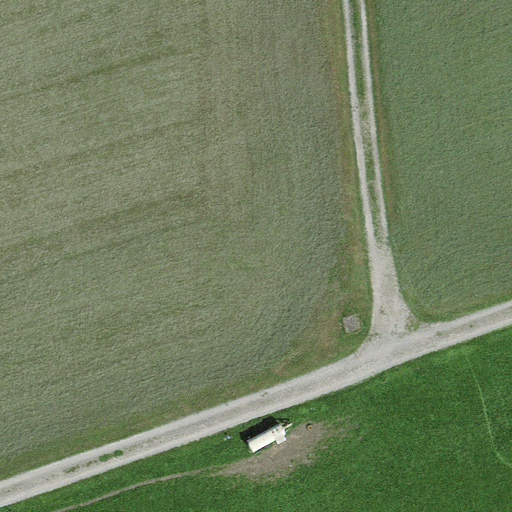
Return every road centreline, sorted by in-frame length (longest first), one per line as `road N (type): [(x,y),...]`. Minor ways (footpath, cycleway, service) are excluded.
road 1 (track): [(0,503),(336,383),(511,331)]
road 2 (track): [(366,0),(400,364)]
